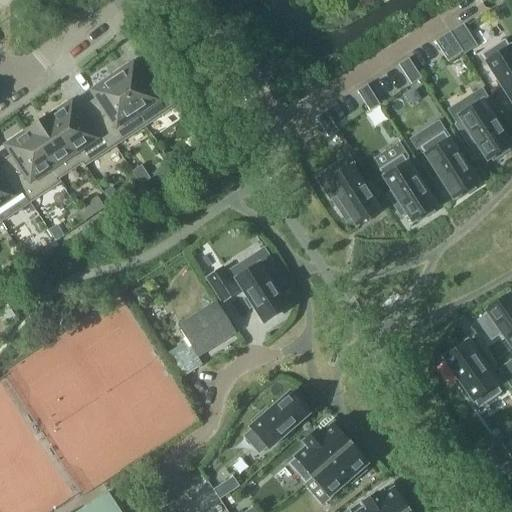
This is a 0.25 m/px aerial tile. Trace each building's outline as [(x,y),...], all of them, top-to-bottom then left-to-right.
[(463,25),(451,33),(463,52),(464,54),(476,46),(463,25)] [(435,42),(448,62),(463,52),(451,33),(450,32),(435,42)] [(511,50),(505,39),(481,54),(511,102),(511,50)] [(399,65),(412,85),(422,79),(409,59),(399,65)] [(115,76),(112,78),(144,126),(177,104),(154,70),(142,78),(133,64),(129,67),(127,64),(114,73),(115,76)] [(101,105),(92,112),(114,146),(144,126),(112,78),(110,79),(108,77),(95,86),(96,88),(92,91),(101,105)] [(357,92),(370,112),(380,105),(367,85),(357,92)] [(474,140),(467,144),(480,164),(490,158),(493,162),(504,155),(501,151),(511,145),(490,112),(495,109),(482,89),(473,94),(480,104),(459,117),(474,140)] [(54,114),(51,116),(82,162),(85,166),(114,146),(92,112),(82,118),(72,102),(68,105),(66,103),(53,112),(54,114)] [(316,118),(329,138),(339,132),(326,112),(316,118)] [(27,132),(26,132),(57,179),(82,162),(51,116),(50,116),(27,131),(27,132)] [(16,162),(7,168),(29,202),(60,182),(57,179),(26,132),(23,134),(22,132),(8,141),(10,143),(6,146),(16,162)] [(420,147),(444,185),(453,198),(457,196),(459,200),(476,189),(473,185),(477,183),(444,132),(420,147)] [(174,153),(166,158),(169,163),(170,164),(178,159),(174,153)] [(392,190),(387,195),(401,217),(407,213),(412,221),(415,219),(418,223),(435,212),(432,208),(435,206),(402,155),(379,170),(392,190)] [(141,165),(131,172),(140,185),(150,179),(141,165)] [(337,196),(332,200),(346,222),(352,219),(356,225),(380,210),(352,167),(328,182),(337,196)] [(0,221),(29,202),(7,168),(0,172),(0,221)] [(111,188),(103,194),(111,205),(119,199),(111,188)] [(79,211),(85,220),(104,208),(98,199),(79,211)] [(57,225),(49,231),(56,242),(64,236),(57,225)] [(283,286),(268,263),(262,268),(260,265),(236,280),(264,323),(287,308),(276,290),(283,286)] [(224,267),(205,278),(222,304),(240,293),(224,267)] [(141,287),(132,293),(139,304),(148,298),(141,287)] [(511,299),(509,296),(487,312),(511,348),(511,299)] [(181,323),(200,353),(233,332),(215,302),(181,323)] [(0,310),(9,323),(17,317),(8,305),(0,310)] [(182,340),(168,348),(183,373),(197,364),(182,340)] [(502,393),(467,343),(444,359),(479,409),(502,393)] [(511,359),(498,369),(511,389),(511,388),(511,359)] [(305,412),(309,409),(295,394),(292,397),(289,394),(269,412),(266,408),(251,421),(254,425),(251,428),(269,448),(308,415),(305,412)] [(313,477),(349,445),(332,426),(320,436),(317,432),(304,443),(308,447),(288,464),(305,484),(313,477)] [(507,451),(496,437),(477,451),(487,465),(507,451)] [(351,484),(366,471),(363,468),(366,465),(349,445),(313,477),(313,478),(330,497),(348,480),(351,484)] [(497,480),(511,469),(511,458),(507,451),(487,465),(497,480)] [(233,477),(213,490),(220,500),(240,487),(233,477)] [(377,495),(363,504),(366,508),(359,511),(407,511),(393,490),(380,499),(377,495)] [(120,511),(108,493),(92,503),(93,503),(79,511),(120,511)]
